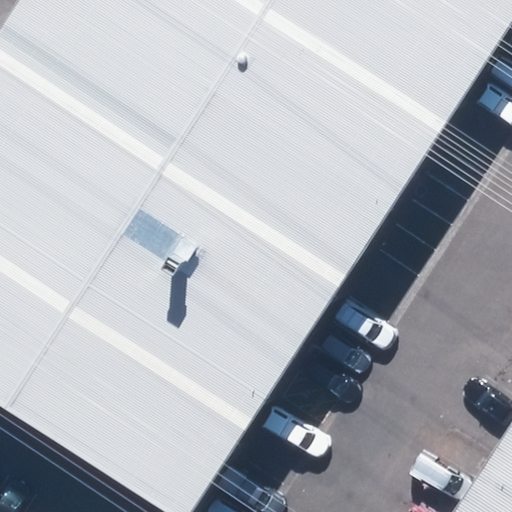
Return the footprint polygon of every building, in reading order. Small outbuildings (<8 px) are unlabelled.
[(0,178),(99,244),(130,264),(228,116),(51,0),(39,0),(0,59),(0,178)] [(51,0),(228,116),(305,0),(51,0)] [(358,0),(305,0),(228,116),(410,236),(504,96),(358,0)] [(511,0),(358,0),(504,96),(511,83),(511,0)] [(130,264),(312,384),(410,236),(228,116),(130,264)] [(99,244),(0,178),(0,380),(37,405),(130,264),(99,244)] [(226,511),(312,384),(130,264),(37,405),(200,511),(226,511)] [(511,511),(511,465),(481,511),(511,511)]
